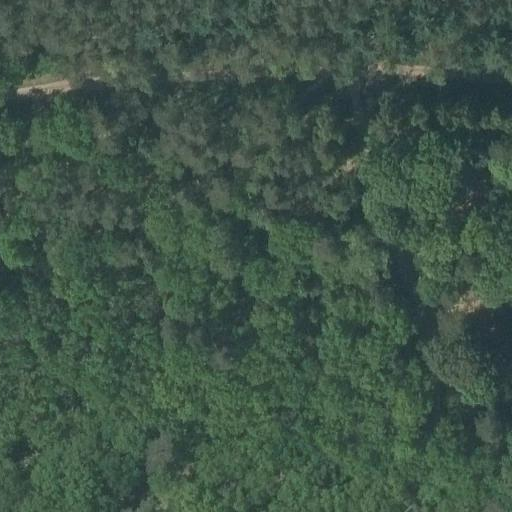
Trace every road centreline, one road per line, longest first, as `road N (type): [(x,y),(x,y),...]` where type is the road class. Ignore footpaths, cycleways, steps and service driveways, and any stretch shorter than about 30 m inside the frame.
road 1 (track): [(414,511),(438,406),(414,311),(361,201),(327,76)]
road 2 (track): [(327,76),(113,78),(0,96)]
road 3 (track): [(511,71),(327,76)]
